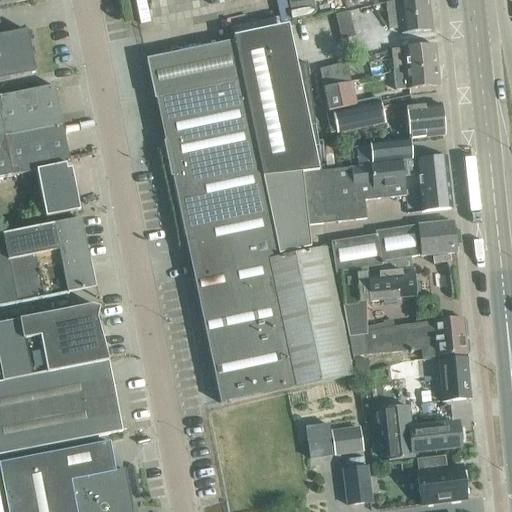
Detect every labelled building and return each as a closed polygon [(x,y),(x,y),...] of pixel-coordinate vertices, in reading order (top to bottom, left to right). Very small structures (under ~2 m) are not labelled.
[(289,0),(294,19),(332,9),(329,0),(289,0)] [(396,0),(400,29),(400,35),(431,31),(428,6),(427,0),(396,0)] [(334,16),(340,41),(354,38),(348,13),(348,12),(334,16)] [(271,29),(232,38),(233,43),(260,178),(300,174),(320,172),(317,148),(312,149),(308,130),(309,130),(309,128),(307,128),(304,113),(305,113),(304,109),(312,108),(306,64),(296,66),(294,66),(294,68),(280,71),(271,29)] [(0,81),(35,74),(34,72),(32,60),(32,58),(28,58),(26,49),(30,49),(29,46),(27,34),(26,32),(0,36),(0,81)] [(233,43),(145,61),(146,64),(147,64),(150,80),(149,80),(149,82),(150,81),(154,97),(153,97),(153,101),(163,99),(163,101),(164,101),(168,116),(166,117),(168,123),(169,123),(172,138),(171,139),(172,141),(162,143),(163,147),(159,148),(161,156),(165,155),(166,161),(170,179),(171,179),(186,248),(194,246),(195,254),(196,254),(200,270),(199,270),(200,276),(192,277),(219,405),(351,377),(348,364),(349,364),(349,363),(348,363),(345,350),(346,350),(346,348),(345,349),(342,336),(343,336),(343,334),(340,321),(340,320),(340,319),(339,319),(336,306),(337,306),(337,305),(336,305),(330,278),(331,278),(331,276),(330,277),(327,264),(328,264),(328,262),(327,262),(324,250),(278,259),(277,256),(260,178),(233,43)] [(390,51),(392,72),(398,70),(436,66),(434,46),(433,46),(390,51)] [(322,89),(350,83),(346,64),(318,70),(322,89)] [(438,87),(436,66),(398,70),(392,72),(394,91),(395,91),(405,90),(405,91),(438,87)] [(327,113),(355,107),(350,84),(322,90),(327,113)] [(54,87),(0,97),(0,138),(61,125),(60,117),(59,117),(55,97),(56,97),(54,87)] [(336,134),(383,124),(379,103),(354,108),(325,114),(329,134),(336,133),(336,134)] [(407,120),(409,140),(443,136),(440,105),(406,110),(407,120)] [(61,125),(0,138),(0,179),(35,172),(44,219),(79,212),(77,205),(73,185),(72,179),(71,173),(68,171),(66,171),(65,167),(69,166),(67,156),(63,136),(61,125)] [(371,164),(411,160),(409,140),(390,142),(369,144),(371,164)] [(444,157),(401,162),(403,177),(416,175),(420,213),(450,210),(451,210),(446,157),(444,157)] [(401,162),(369,166),(369,167),(373,201),(405,197),(403,177),(401,162)] [(369,167),(333,171),(338,223),(340,223),(354,221),(354,222),(365,220),(363,202),(373,201),(369,167)] [(333,171),(300,175),(307,227),(322,225),(322,224),(336,222),(336,223),(338,223),(333,171)] [(300,174),(260,178),(277,256),(309,249),(307,227),(300,175),(300,174)] [(0,309),(66,295),(94,290),(80,220),(0,236),(0,309)] [(345,242),(343,242),(330,244),(332,253),(331,253),(332,254),(333,262),(333,263),(333,264),(334,264),(335,273),(339,294),(342,308),(342,309),(345,322),(344,322),(344,323),(345,323),(351,357),(409,352),(409,354),(412,354),(412,352),(420,351),(421,360),(435,358),(435,359),(466,356),(464,339),(466,339),(465,338),(464,338),(462,322),(464,322),(464,320),(462,320),(432,323),(393,328),(363,334),(363,304),(363,293),(367,292),(368,304),(383,302),(383,304),(395,303),(395,301),(397,301),(397,299),(414,297),(414,294),(416,294),(415,282),(413,282),(411,272),(410,259),(420,257),(456,254),(452,223),(414,227),(374,233),(375,237),(361,239),(360,239),(346,241),(345,241),(345,242)] [(108,367),(109,367),(108,362),(107,362),(107,359),(106,359),(97,325),(97,324),(96,320),(99,309),(90,307),(0,324),(0,373),(2,383),(0,383),(0,456),(109,435),(117,433),(117,434),(121,433),(121,429),(120,429),(112,387),(111,387),(108,371),(109,371),(108,367)] [(466,359),(438,362),(442,403),(470,400),(466,359)] [(413,459),(412,454),(410,430),(409,431),(407,408),(382,410),(382,412),(370,413),(371,426),(383,425),(387,462),(413,459)] [(458,449),(456,425),(410,430),(412,454),(458,449)] [(361,450),(359,430),(331,434),(334,454),(361,450)] [(108,448),(109,448),(108,444),(0,464),(0,511),(131,511),(131,509),(130,505),(124,471),(114,473),(113,468),(112,468),(108,448)] [(465,500),(461,468),(444,470),(443,458),(416,461),(418,473),(416,473),(420,506),(465,500)] [(347,507),(370,504),(366,468),(342,471),(347,507)]
